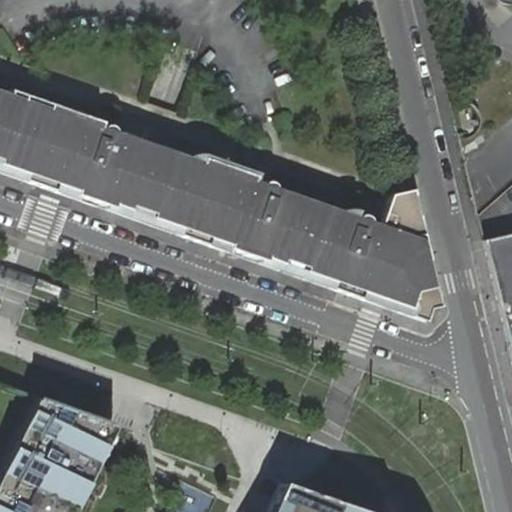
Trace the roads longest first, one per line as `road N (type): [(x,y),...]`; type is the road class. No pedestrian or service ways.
road 1 (residential): [(0,203),(363,333),(454,362),(473,358)]
road 2 (residential): [(390,0),(473,358)]
road 3 (residential): [(473,358),(509,511)]
